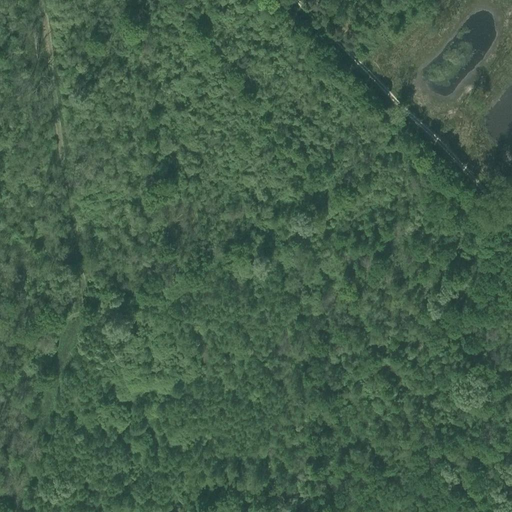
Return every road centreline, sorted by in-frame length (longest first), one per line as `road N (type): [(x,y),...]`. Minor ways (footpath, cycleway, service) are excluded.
road 1 (track): [(511,223),(294,0)]
road 2 (track): [(6,511),(70,316),(86,316)]
